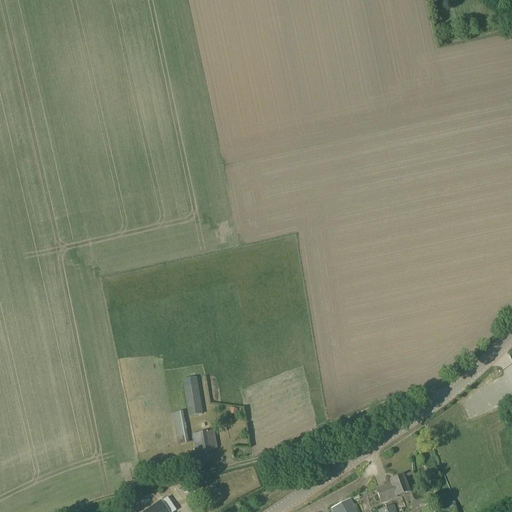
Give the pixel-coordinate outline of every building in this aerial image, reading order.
[(189,417),(190,416),(192,428),(201,426),(199,415),(202,414),(195,377),(182,379),(189,417)] [(171,413),(177,445),(189,443),(183,411),(171,413)] [(210,449),(217,448),(214,431),(207,432),(196,434),(192,434),(195,452),(199,451),(210,450),(210,449)] [(381,502),(408,492),(402,476),(390,481),(391,484),(376,489),(381,502)] [(208,504),(209,507),(212,511),(219,511),(234,502),(227,492),(208,504)] [(356,511),(350,499),(331,509),(332,511),(356,511)]
